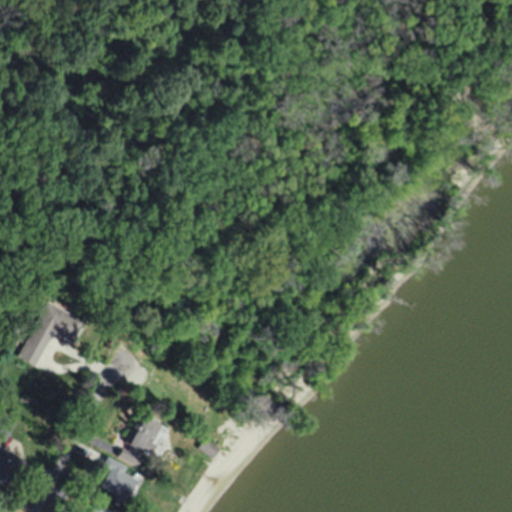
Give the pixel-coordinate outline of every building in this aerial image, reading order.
[(63,345),(78,319),(46,300),(30,326),(63,345)] [(114,455),(135,465),(154,423),(134,413),(114,455)] [(13,422),(0,415),(0,439),(3,441),(13,422)] [(0,454),(0,484),(1,485),(14,463),(0,454)] [(128,476),(103,466),(95,489),(119,498),(128,476)]
